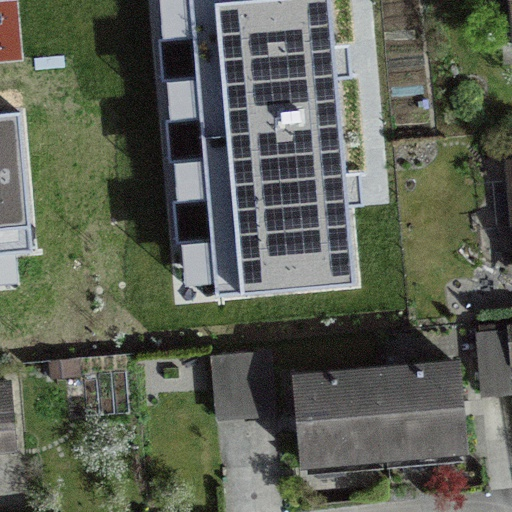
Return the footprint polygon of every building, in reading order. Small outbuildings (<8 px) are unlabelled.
[(189,0),(205,144),(342,131),(328,0),(189,0)] [(511,60),(511,0),(483,0),(484,9),(505,7),(511,61),(511,60)] [(0,108),(0,257),(34,255),(20,106),(0,108)] [(342,131),(205,144),(220,300),(358,286),(342,131)] [(498,349),(472,351),(476,398),(501,396),(498,349)] [(205,362),(209,423),(267,420),(264,359),(205,362)] [(384,379),(390,471),(471,466),(465,373),(384,379)] [(390,471),(384,379),(308,384),(314,477),(390,471)] [(0,467),(17,466),(12,391),(0,391),(0,467)]
